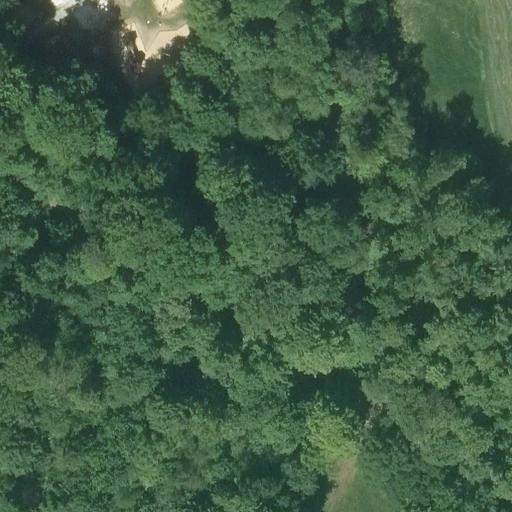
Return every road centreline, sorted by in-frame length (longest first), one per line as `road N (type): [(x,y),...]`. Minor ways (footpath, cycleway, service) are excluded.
road 1 (track): [(0,161),(329,354)]
road 2 (track): [(335,0),(341,191),(329,354)]
road 3 (track): [(359,381),(511,498)]
road 4 (track): [(426,511),(383,449),(359,381)]
